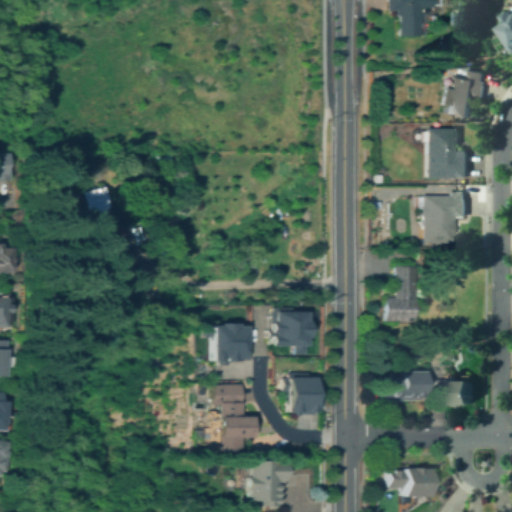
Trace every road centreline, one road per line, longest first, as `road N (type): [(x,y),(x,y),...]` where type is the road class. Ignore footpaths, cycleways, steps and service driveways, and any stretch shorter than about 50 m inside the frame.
road 1 (tertiary): [(346,511),(345,131)]
road 2 (residential): [(501,435),(499,158),(511,111)]
road 3 (residential): [(347,436),(511,435)]
road 4 (tertiary): [(345,131),(340,5)]
